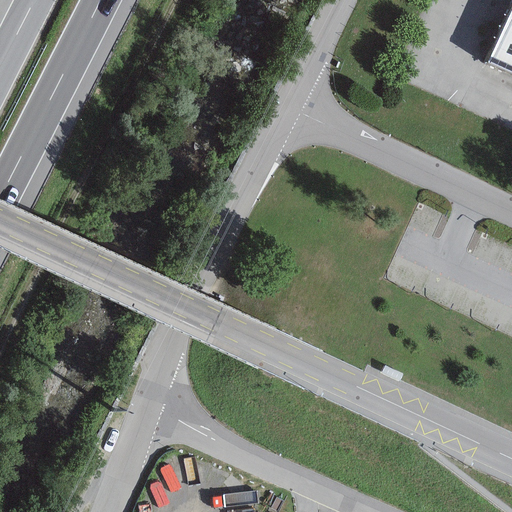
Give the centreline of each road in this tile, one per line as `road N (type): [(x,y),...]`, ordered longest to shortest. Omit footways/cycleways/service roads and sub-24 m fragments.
road 1 (residential): [(0,221),(511,458)]
road 2 (motorway): [(0,194),(99,0)]
